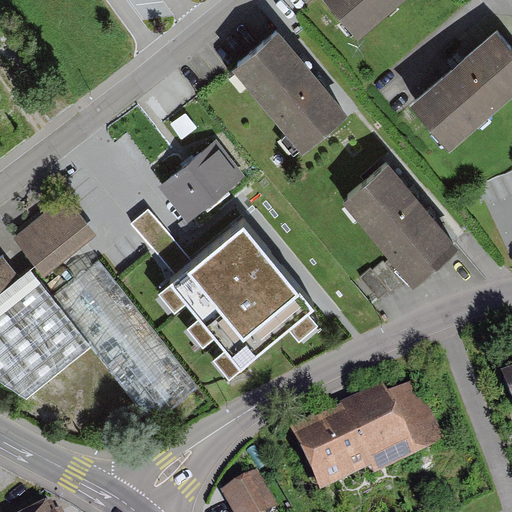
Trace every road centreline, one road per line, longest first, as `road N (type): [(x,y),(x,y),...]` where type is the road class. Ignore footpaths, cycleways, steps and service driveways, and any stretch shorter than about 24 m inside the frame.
road 1 (unclassified): [(135,511),(189,451),(285,389),(442,314),(511,291)]
road 2 (residential): [(0,188),(238,0)]
road 3 (residential): [(135,511),(0,433)]
